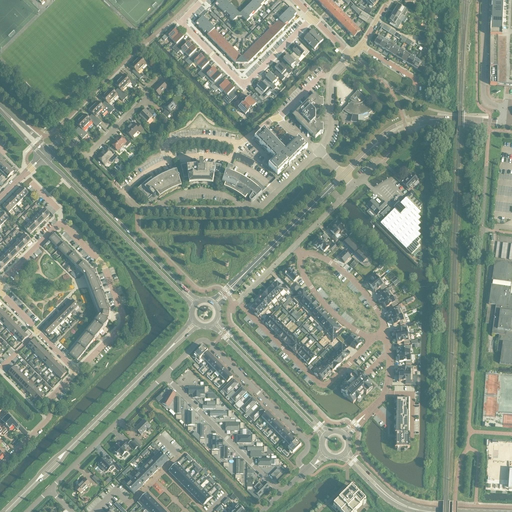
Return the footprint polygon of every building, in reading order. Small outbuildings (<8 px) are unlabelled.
[(226,13),(228,15),(234,9),(229,4),(228,3),(224,0),(220,0),(216,4),(219,6),(218,7),(224,14),(226,13)] [(246,9),(251,15),(254,13),(255,14),(262,7),(261,6),(263,4),(259,0),(254,0),(252,3),(250,5),(246,9)] [(332,16),(339,10),(329,0),(327,0),(322,6),(332,16)] [(490,36),(490,42),(490,85),(496,86),(496,87),(504,88),(507,88),(511,89),(511,88),(511,0),(491,0),(491,9),(491,20),(490,20),(490,25),(490,36)] [(398,6),(395,11),(402,15),(404,17),(408,10),(401,6),(400,7),(398,6)] [(290,8),(279,20),(286,27),(295,18),(294,17),(296,14),(290,8)] [(234,9),(228,15),(231,18),(229,19),(233,22),(237,18),(243,18),(247,22),(250,19),(249,18),(251,15),(246,9),(241,14),(239,14),(234,9)] [(343,27),(350,20),(339,10),(332,16),(343,27)] [(395,11),(391,16),(398,21),(401,23),(405,17),(404,17),(402,15),(395,11)] [(391,16),(388,22),(390,23),(389,25),(397,30),(401,23),(398,21),(391,16)] [(214,29),(214,30),(215,29),(203,17),(197,23),(199,26),(198,27),(205,33),(206,32),(208,35),(214,29)] [(279,20),(274,25),(281,32),(286,27),(279,20)] [(350,20),(343,27),(354,38),(360,32),(356,28),(357,28),(350,20)] [(273,27),(270,30),(276,36),(279,33),(281,32),(274,25),(273,27)] [(172,41),(179,34),(175,30),(174,31),(172,29),(162,39),(165,41),(169,37),(172,41)] [(218,34),(214,30),(214,29),(208,35),(207,36),(212,40),(218,34)] [(270,30),(265,34),(272,41),(276,36),(270,30)] [(308,35),(319,45),(323,41),(318,36),(319,36),(317,35),(313,31),(309,34),(308,35)] [(175,52),(185,42),(182,39),(183,38),(179,34),(172,41),(176,45),(172,49),(175,52)] [(218,34),(212,40),(217,45),(223,39),(218,34)] [(265,34),(260,39),(267,45),(272,41),(265,34)] [(314,50),(319,45),(308,35),(307,35),(307,36),(304,39),(308,44),(309,46),(309,45),(314,50)] [(380,47),(384,40),(379,37),(374,44),(380,47)] [(223,39),(217,45),(221,50),(228,43),(223,39)] [(260,39),(256,43),(262,50),(267,45),(260,39)] [(385,51),(389,43),(384,40),(380,47),(385,51)] [(389,43),(385,51),(390,54),(395,47),(396,45),(391,41),(389,43)] [(185,54),(192,47),(188,43),(187,44),(185,42),(175,52),(177,54),(181,50),(185,54)] [(228,43),(221,50),(226,55),(233,48),(228,43)] [(256,43),(251,48),(258,55),(262,50),(256,43)] [(294,52),(292,55),(298,61),(303,56),(305,57),(309,53),(301,45),(300,45),(301,46),(298,48),(296,47),(292,51),(294,52)] [(188,64),(197,54),(195,52),(196,51),(192,47),(185,54),(189,58),(185,62),(188,64)] [(396,57),(400,50),(395,47),(390,54),(396,57)] [(233,48),(226,55),(231,60),(237,53),(233,48)] [(251,48),(247,53),(253,59),(258,55),(251,48)] [(401,61),(406,53),(400,50),(396,57),(401,61)] [(237,53),(231,60),(235,64),(236,64),(242,64),(242,57),(237,53)] [(242,57),(242,64),(248,64),(253,59),(247,53),(242,57)] [(411,57),(406,53),(401,61),(406,64),(411,57)] [(198,67),(205,60),(201,56),(200,57),(197,54),(188,64),(190,67),(194,63),(198,67)] [(412,67),(417,58),(416,59),(415,58),(415,57),(412,54),(411,57),(406,64),(412,67)] [(300,62),(298,61),(292,55),(289,57),(287,56),(283,60),(291,68),(294,65),(296,66),(300,62)] [(154,68),(146,60),(144,62),(139,57),(135,62),(142,69),(146,65),(152,71),(154,68)] [(417,58),(412,67),(420,72),(421,71),(424,72),(425,62),(422,61),(419,60),(418,61),(417,61),(418,59),(417,58)] [(200,77),(210,67),(208,65),(209,64),(205,60),(198,67),(202,71),(198,74),(200,77)] [(138,73),(142,69),(135,62),(130,66),(134,70),(132,72),(140,80),(142,77),(138,73)] [(292,73),(282,63),(280,65),(279,64),(274,69),(277,71),(274,74),(282,81),(285,78),(283,77),(287,73),(289,75),(292,73)] [(210,67),(200,77),(203,80),(205,77),(209,81),(210,80),(218,72),(213,68),(212,70),(210,67)] [(210,80),(209,81),(213,85),(210,87),(213,90),(223,80),(220,78),(222,77),(218,72),(210,80)] [(264,81),(274,91),(276,88),(274,86),(278,82),(270,73),(265,78),(267,79),(264,81)] [(119,80),(126,87),(130,83),(135,88),(137,85),(129,78),(127,80),(124,76),(119,80)] [(122,91),(126,87),(119,80),(115,85),(118,89),(116,91),(125,99),(128,97),(122,91)] [(223,92),(230,85),(226,81),(225,82),(223,80),(213,90),(215,92),(219,88),(223,92)] [(271,93),(274,91),(264,81),(262,83),(261,82),(259,84),(268,94),(270,92),(271,93)] [(159,96),(167,87),(161,82),(153,90),(159,96)] [(266,95),(268,94),(259,84),(257,86),(258,87),(255,90),(264,100),(267,97),(266,95)] [(230,85),(223,92),(227,96),(223,100),(228,105),(238,95),(233,90),(234,89),(230,85)] [(125,99),(116,91),(114,93),(111,89),(106,93),(113,100),(117,96),(123,102),(125,99)] [(373,112),(364,102),(366,100),(357,92),(349,100),(351,102),(344,110),(346,112),(348,113),(350,114),(352,115),(352,117),(353,117),(352,122),(357,122),(361,122),(364,121),(363,118),(366,117),(369,116),(368,114),(370,113),(372,111),(373,112)] [(109,104),(113,100),(106,93),(102,98),(105,102),(103,104),(112,112),(115,110),(109,104)] [(249,111),(250,112),(251,112),(252,111),(253,111),(253,110),(253,109),(252,108),(256,104),(258,106),(262,102),(255,95),(250,99),(249,97),(238,108),(245,115),(249,111)] [(295,115),(295,116),(295,117),(295,119),(296,120),(311,135),(312,136),(315,139),(319,135),(320,134),(323,134),(323,130),(323,126),(320,126),(315,121),(319,117),(315,113),(320,108),(323,108),(323,102),(323,100),(320,100),(315,95),(311,99),(296,114),(295,115)] [(163,107),(169,113),(176,105),(170,99),(163,107)] [(112,112),(103,104),(102,105),(98,102),(93,106),(100,113),(103,116),(107,112),(110,115),(112,112)] [(96,118),(100,113),(93,106),(89,111),(92,115),(91,116),(99,125),(101,123),(96,118)] [(151,110),(149,113),(145,110),(139,116),(147,123),(153,118),(154,119),(157,116),(151,110)] [(99,125),(91,116),(89,118),(85,115),(80,119),(87,126),(91,122),(97,128),(99,125)] [(83,130),(87,126),(80,119),(76,124),(80,128),(75,132),(82,140),(88,135),(83,130)] [(128,132),(126,133),(132,139),(139,131),(141,133),(143,130),(138,125),(136,128),(132,124),(126,129),(128,132)] [(264,130),(254,139),(262,146),(270,155),(275,160),(268,166),(277,175),(285,167),(286,169),(289,166),(307,148),(298,139),(285,152),(279,146),(271,137),(264,130)] [(117,151),(125,144),(127,147),(130,143),(125,138),(123,140),(119,136),(111,144),(117,151)] [(101,154),(97,158),(104,165),(111,158),(114,161),(117,158),(114,155),(115,154),(109,149),(107,151),(106,149),(103,152),(101,154)] [(246,165),(251,168),(255,163),(249,159),(243,156),(237,154),(235,160),(240,162),(246,165)] [(181,166),(184,179),(188,178),(193,177),(193,182),(197,182),(200,182),(200,183),(202,183),(202,182),(205,182),(209,182),(209,177),(214,178),(218,179),(221,166),(215,165),(209,164),(203,163),(199,163),(193,164),(187,164),(181,166)] [(4,174),(10,168),(6,164),(0,170),(4,174)] [(10,168),(4,174),(8,178),(14,172),(10,168)] [(138,190),(148,201),(152,197),(153,197),(153,198),(154,198),(155,198),(155,197),(156,197),(156,196),(156,195),(155,195),(156,194),(159,197),(162,194),(168,191),(174,188),(181,186),(176,171),(172,173),(168,174),(164,176),(161,178),(157,180),(154,182),(152,179),(148,181),(144,184),(141,187),(138,190)] [(226,171),(222,184),(225,185),(225,187),(224,188),(226,189),(228,190),(230,191),(232,192),(234,193),(236,194),(238,195),(239,196),(241,198),(243,199),(245,201),(245,200),(246,199),(247,198),(249,200),(249,201),(249,202),(250,202),(250,203),(251,203),(252,203),(252,202),(253,202),(265,190),(265,189),(261,185),(256,182),(251,178),(248,182),(243,179),(237,175),(230,173),(226,171)] [(409,177),(402,184),(408,190),(418,180),(413,175),(410,178),(409,177)] [(22,188),(18,192),(24,198),(28,194),(22,188)] [(18,192),(14,196),(20,202),(24,198),(18,192)] [(14,196),(11,200),(17,205),(20,202),(14,196)] [(420,213),(406,198),(400,204),(399,203),(393,208),(395,210),(380,224),(411,256),(420,247),(417,244),(420,241),(417,238),(420,236),(417,233),(420,230),(417,227),(420,224),(417,221),(420,219),(417,216),(420,213)] [(11,200),(7,203),(13,209),(17,205),(11,200)] [(372,201),(366,207),(367,206),(376,215),(375,216),(375,217),(386,206),(382,202),(378,206),(372,201)] [(7,203),(3,207),(9,213),(13,209),(7,203)] [(386,209),(381,214),(383,217),(389,211),(386,209)] [(44,210),(40,214),(46,220),(50,215),(44,210)] [(3,213),(0,215),(0,218),(5,223),(9,219),(3,213)] [(40,214),(36,217),(42,223),(46,220),(40,214)] [(36,217),(32,221),(38,227),(42,223),(36,217)] [(32,221),(28,225),(34,231),(38,227),(32,221)] [(335,227),(330,232),(333,236),(331,238),(336,242),(338,240),(335,237),(340,232),(341,233),(345,230),(344,229),(343,228),(337,222),(333,226),(335,227)] [(28,225),(24,229),(30,235),(34,231),(28,225)] [(25,235),(21,239),(27,245),(31,241),(25,235)] [(86,276),(92,273),(54,235),(49,240),(83,275),(84,274),(86,276)] [(349,238),(343,244),(348,249),(348,250),(345,252),(348,255),(349,254),(351,257),(364,266),(365,267),(366,267),(367,267),(368,267),(370,265),(371,264),(371,263),(371,262),(371,261),(371,260),(370,260),(369,258),(371,256),(370,256),(362,248),(362,247),(361,249),(360,249),(356,245),(355,246),(348,239),(349,238)] [(21,239),(17,243),(23,249),(27,245),(21,239)] [(320,239),(314,245),(317,249),(319,248),(324,253),(329,248),(321,240),(320,239)] [(17,243),(13,247),(19,253),(23,249),(17,243)] [(13,247),(9,251),(15,257),(19,253),(13,247)] [(9,251),(6,255),(11,261),(15,257),(9,251)] [(344,252),(338,258),(344,264),(345,264),(351,257),(349,254),(348,255),(345,252),(345,253),(344,252)] [(6,255),(2,259),(7,264),(11,261),(6,255)] [(495,306),(495,308),(491,335),(499,336),(496,352),(501,352),(499,364),(511,365),(511,264),(494,262),(492,281),(490,281),(490,285),(491,285),(488,305),(495,306)] [(291,268),(285,274),(286,275),(294,283),(299,278),(294,273),(295,271),(291,268)] [(92,273),(86,276),(91,291),(101,316),(69,355),(77,361),(108,323),(107,322),(109,320),(110,314),(109,312),(110,312),(101,287),(95,272),(92,273)] [(371,280),(366,285),(369,288),(370,287),(371,289),(380,280),(374,273),(370,277),(371,280)] [(380,280),(371,289),(371,290),(372,291),(372,292),(373,292),(373,293),(374,292),(375,294),(375,293),(380,289),(381,291),(386,287),(384,285),(385,284),(381,279),(380,280)] [(277,282),(272,287),(280,295),(284,290),(286,293),(288,290),(283,285),(281,287),(277,282)] [(295,283),(290,288),(295,293),(300,288),(295,283)] [(272,287),(268,291),(276,299),(280,295),(272,287)] [(384,295),(377,299),(381,304),(382,304),(392,297),(392,298),(394,296),(390,291),(389,291),(388,289),(382,292),(384,295)] [(296,293),(291,298),(293,301),(293,300),(298,305),(298,304),(307,295),(308,294),(304,290),(298,295),(296,293)] [(268,291),(264,295),(271,303),(276,299),(268,291)] [(264,295),(259,300),(260,300),(268,308),(272,304),(271,303),(264,295)] [(307,295),(298,304),(302,308),(303,308),(311,299),(307,295)] [(392,297),(382,304),(385,309),(391,305),(392,308),(398,304),(396,302),(395,302),(392,298),(392,297)] [(302,308),(302,309),(306,313),(315,304),(311,299),(303,308),(302,308)] [(260,300),(256,304),(265,314),(270,310),(268,308),(260,300)] [(69,304),(75,310),(79,307),(73,301),(69,304)] [(71,314),(75,310),(69,304),(66,308),(71,314)] [(256,304),(251,309),(256,313),(254,314),(258,318),(259,317),(261,318),(265,314),(256,304)] [(315,304),(306,313),(310,318),(311,317),(310,317),(319,309),(320,308),(315,304)] [(394,312),(387,315),(389,321),(391,320),(403,315),(400,306),(393,309),(394,312)] [(68,318),(71,314),(66,308),(62,312),(68,318)] [(319,309),(310,317),(311,317),(314,321),(315,321),(323,313),(319,309)] [(64,321),(68,318),(62,312),(58,315),(64,321)] [(314,321),(314,322),(318,327),(319,326),(327,317),(323,313),(315,321),(314,321)] [(4,325),(10,319),(6,315),(0,321),(4,325)] [(61,325),(64,321),(58,315),(55,319),(61,325)] [(403,315),(391,320),(393,326),(399,323),(400,326),(407,323),(403,315)] [(273,316),(265,324),(269,327),(269,328),(277,320),(273,316)] [(318,327),(316,328),(320,332),(323,330),(324,329),(332,321),(327,317),(319,326),(318,327)] [(8,328),(14,322),(10,319),(4,325),(8,328)] [(57,329),(61,325),(55,319),(51,323),(57,329)] [(277,320),(269,328),(270,328),(273,332),(281,324),(280,324),(277,320)] [(332,321),(324,329),(328,333),(336,326),(336,325),(332,321)] [(11,332),(17,326),(14,322),(8,328),(11,332)] [(281,324),(273,332),(277,335),(284,328),(285,328),(286,327),(282,322),(280,324),(281,324)] [(53,332),(57,329),(51,323),(47,326),(53,332)] [(328,333),(326,335),(331,339),(330,340),(332,342),(338,337),(336,335),(341,329),(337,324),(336,325),(336,326),(328,333)] [(15,336),(21,330),(17,326),(11,332),(15,336)] [(50,336),(53,332),(47,326),(44,330),(50,336)] [(401,330),(393,332),(394,337),(395,336),(396,338),(408,335),(406,326),(400,327),(401,330)] [(284,328),(277,335),(281,339),(288,332),(285,328),(284,328)] [(19,339),(25,333),(21,330),(15,336),(19,339)] [(288,332),(281,339),(285,343),(292,336),(288,332)] [(25,333),(19,339),(22,343),(28,337),(25,333)] [(396,339),(396,340),(396,341),(396,342),(396,343),(397,343),(397,344),(398,344),(403,343),(404,346),(410,344),(410,341),(411,341),(409,335),(408,335),(396,338),(396,339)] [(292,336),(285,343),(288,347),(296,340),(292,336)] [(352,336),(345,343),(349,347),(351,345),(355,349),(355,350),(362,343),(358,340),(357,341),(352,336)] [(32,350),(38,344),(34,340),(28,346),(32,350)] [(296,340),(288,347),(292,351),(300,343),(299,343),(296,340)] [(300,343),(292,351),(296,355),(297,354),(304,347),(300,342),(299,343),(300,343)] [(36,353),(41,348),(38,344),(32,350),(36,353)] [(340,346),(335,351),(337,353),(337,352),(345,360),(349,356),(345,351),(347,349),(342,344),(339,346),(340,346)] [(404,350),(396,350),(397,356),(398,356),(410,356),(410,355),(410,350),(411,349),(411,346),(404,347),(404,350)] [(207,352),(208,352),(203,347),(194,355),(195,355),(197,358),(199,360),(202,358),(207,352)] [(304,347),(297,354),(301,358),(308,350),(304,347)] [(39,357),(45,351),(41,348),(36,353),(39,357)] [(308,350),(301,358),(304,362),(313,353),(309,349),(308,350)] [(43,361),(49,355),(45,351),(39,357),(43,361)] [(211,356),(207,352),(202,358),(205,361),(211,356)] [(333,356),(333,357),(341,364),(345,360),(337,352),(337,353),(333,356)] [(313,353),(304,362),(308,366),(317,357),(313,353)] [(47,364),(52,359),(49,355),(43,361),(47,364)] [(410,356),(398,356),(399,363),(405,362),(406,365),(412,365),(411,355),(410,355),(410,356)] [(209,365),(214,359),(211,356),(205,361),(209,365)] [(328,360),(336,369),(341,364),(333,357),(333,356),(332,356),(328,360)] [(50,368),(56,362),(52,359),(47,364),(50,368)] [(212,368),(218,363),(214,359),(209,365),(212,368)] [(327,359),(322,364),(323,364),(332,372),(331,372),(332,373),(336,369),(328,360),(327,359)] [(54,372),(60,366),(56,362),(50,368),(54,372)] [(216,372),(221,366),(218,363),(212,368),(216,372)] [(323,364),(318,368),(319,369),(320,369),(327,376),(331,372),(332,372),(323,364)] [(58,375),(63,370),(60,366),(54,372),(58,375)] [(220,376),(225,370),(221,366),(216,372),(220,376)] [(12,377),(18,371),(15,367),(9,373),(12,377)] [(405,370),(398,369),(398,374),(399,374),(399,376),(413,376),(413,367),(405,367),(405,370)] [(319,369),(314,374),(317,378),(319,377),(323,381),(327,376),(320,369),(319,369)] [(63,370),(58,375),(61,379),(67,373),(63,370)] [(223,379),(229,374),(225,370),(220,376),(223,379)] [(16,380),(22,374),(18,371),(12,377),(16,380)] [(342,390),(341,392),(343,394),(342,395),(345,398),(346,397),(349,400),(353,404),(356,401),(357,401),(357,400),(360,397),(360,398),(361,398),(360,397),(364,393),(366,395),(372,389),(370,387),(371,386),(367,381),(365,378),(363,375),(362,376),(359,373),(358,375),(356,373),(350,379),(352,381),(348,385),(347,384),(347,385),(344,388),(344,387),(343,388),(344,388),(342,390)] [(20,384),(26,378),(22,374),(16,380),(20,384)] [(227,383),(232,377),(229,374),(223,379),(227,383)] [(398,378),(398,379),(398,380),(398,381),(399,381),(399,382),(405,382),(405,385),(411,385),(411,382),(413,382),(413,376),(399,376),(399,377),(398,377),(398,378)] [(23,388),(29,382),(26,378),(20,384),(23,388)] [(238,384),(233,380),(222,391),(227,395),(238,384)] [(27,391),(33,385),(29,382),(23,388),(27,391)] [(31,395),(36,389),(33,385),(27,391),(31,395)] [(208,393),(207,400),(216,400),(216,399),(218,399),(219,399),(213,393),(208,387),(208,393)] [(231,399),(235,403),(246,392),(242,388),(231,399)] [(34,398),(40,393),(36,389),(31,395),(34,398)] [(176,395),(170,391),(161,405),(168,409),(176,395)] [(40,393),(34,398),(38,402),(44,396),(40,393)] [(395,434),(395,435),(395,449),(397,449),(400,449),(404,449),(407,449),(409,449),(410,435),(410,434),(409,434),(408,434),(408,400),(407,400),(407,397),(398,397),(398,400),(397,400),(397,402),(396,434),(395,434)] [(257,403),(252,398),(241,409),(246,414),(257,403)] [(260,406),(249,417),(254,422),(265,411),(260,406)] [(265,421),(271,416),(267,412),(261,418),(265,421)] [(3,425),(4,424),(6,426),(7,427),(9,429),(13,426),(17,430),(18,429),(21,431),(24,429),(21,426),(20,427),(8,415),(6,417),(5,419),(4,419),(2,421),(0,423),(3,425)] [(269,425),(274,419),(271,416),(265,421),(269,425)] [(272,429),(278,423),(274,419),(269,425),(272,429)] [(144,420),(139,425),(139,426),(135,430),(141,435),(146,431),(147,432),(150,430),(148,428),(150,427),(144,420)] [(276,432),(281,427),(278,423),(272,429),(276,432)] [(0,435),(2,433),(5,436),(8,432),(1,425),(0,425),(0,435)] [(279,436),(285,430),(281,427),(276,432),(279,436)] [(283,439),(289,434),(285,430),(279,436),(283,439)] [(287,443),(292,438),(289,434),(283,439),(287,443)] [(290,446),(296,441),(292,438),(287,443),(290,446)] [(136,439),(133,442),(139,449),(142,446),(136,439)] [(137,448),(131,441),(128,444),(134,450),(137,448)] [(293,454),(301,446),(296,441),(290,446),(288,449),(293,454)] [(125,451),(129,447),(124,442),(120,446),(118,444),(114,449),(116,450),(114,452),(114,453),(117,456),(117,457),(118,456),(119,457),(121,455),(123,457),(127,453),(125,451)] [(159,451),(154,455),(156,457),(164,465),(168,460),(159,451)] [(156,457),(152,461),(159,469),(164,465),(156,457)] [(105,458),(99,464),(101,466),(100,468),(104,471),(105,470),(107,472),(109,470),(111,472),(115,468),(105,458)] [(147,465),(155,473),(159,469),(152,461),(147,465)] [(146,463),(141,468),(151,477),(155,473),(147,465),(146,463)] [(176,464),(168,472),(172,476),(180,468),(176,464)] [(180,468),(172,476),(176,479),(185,471),(181,467),(180,468)] [(141,468),(137,472),(138,473),(147,481),(151,477),(141,468)] [(185,471),(176,479),(180,483),(189,475),(185,471)] [(138,473),(134,477),(142,486),(147,481),(138,473)] [(189,475),(180,483),(184,487),(193,479),(189,475)] [(101,482),(95,476),(92,479),(98,485),(101,482)] [(134,477),(129,481),(138,490),(143,486),(142,486),(134,477)] [(90,484),(85,479),(75,489),(80,494),(90,484)] [(193,479),(184,487),(188,491),(196,482),(193,479)] [(129,481),(125,486),(134,495),(138,490),(129,481)] [(196,482),(188,491),(192,495),(200,486),(196,482)] [(260,498),(270,488),(264,483),(255,493),(260,498)] [(200,486),(192,495),(195,499),(204,490),(200,486)] [(351,488),(333,505),(338,510),(339,511),(354,511),(365,502),(351,488)] [(204,490),(195,499),(199,502),(208,494),(204,490)] [(208,494),(199,502),(203,506),(213,497),(208,493),(208,494)] [(146,494),(137,503),(141,507),(143,506),(143,505),(150,498),(146,494)] [(150,498),(143,505),(143,506),(146,509),(154,502),(150,498)] [(146,509),(145,510),(146,510),(147,511),(151,511),(158,505),(154,502),(146,509)]
